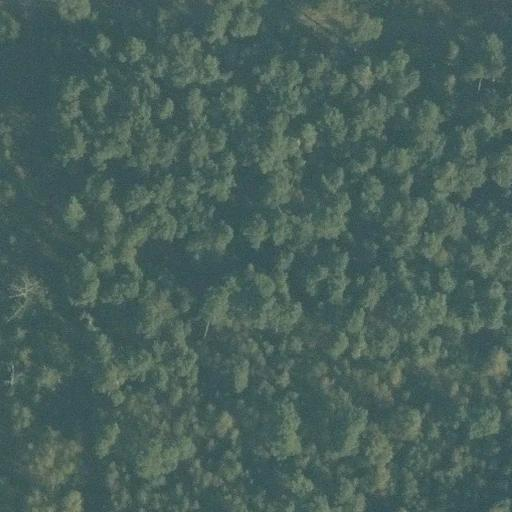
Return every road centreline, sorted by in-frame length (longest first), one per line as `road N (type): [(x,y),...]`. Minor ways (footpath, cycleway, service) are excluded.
road 1 (track): [(42,0),(98,511)]
road 2 (track): [(56,0),(511,38)]
